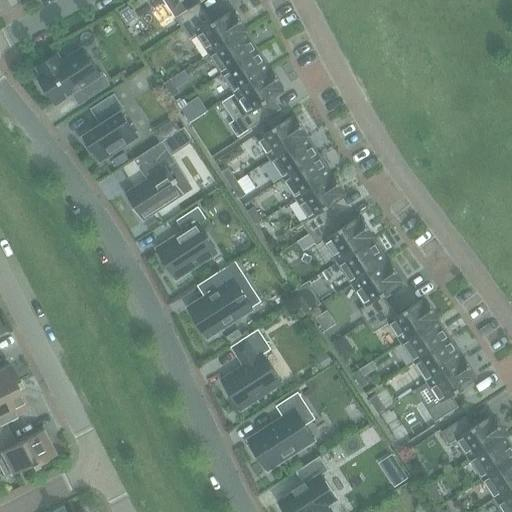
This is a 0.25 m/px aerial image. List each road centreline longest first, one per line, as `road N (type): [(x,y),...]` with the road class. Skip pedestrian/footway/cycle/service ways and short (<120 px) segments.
road 1 (residential): [(0,87),(135,285),(244,511)]
road 2 (residential): [(302,0),(403,178),(511,325)]
road 3 (residential): [(0,270),(100,466)]
